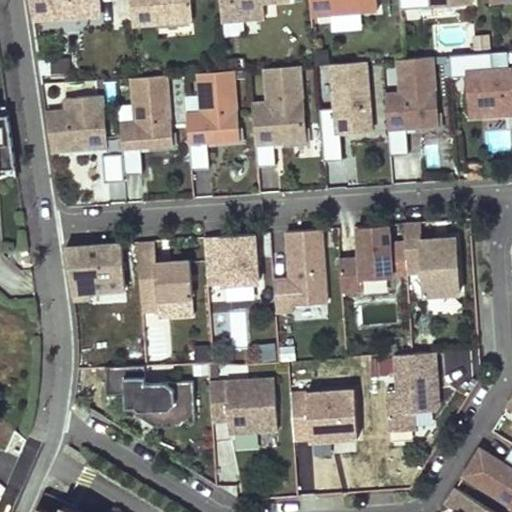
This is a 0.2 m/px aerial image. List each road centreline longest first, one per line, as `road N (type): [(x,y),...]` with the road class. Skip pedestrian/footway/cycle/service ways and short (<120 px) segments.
road 1 (residential): [(511,194),(48,227)]
road 2 (residential): [(511,214),(496,251),(504,380),(436,495),(414,509),(384,511)]
road 3 (residential): [(48,227),(17,0)]
road 4 (residential): [(58,417),(64,361),(48,227)]
road 5 (residential): [(217,511),(58,417)]
